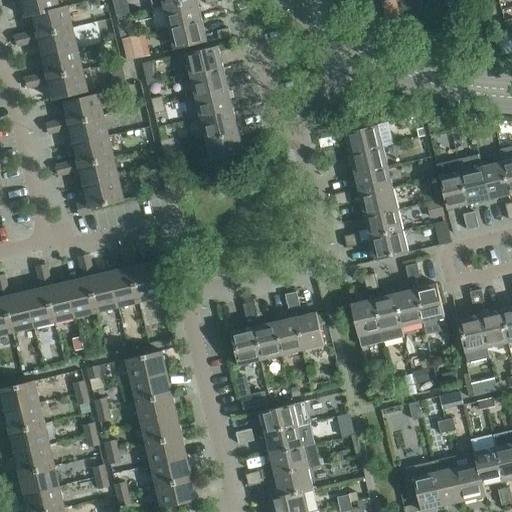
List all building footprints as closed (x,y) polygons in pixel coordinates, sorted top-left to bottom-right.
[(60,8),(60,7),(58,0),(21,0),(25,17),(33,15),(33,14),(60,8)] [(152,0),(154,8),(164,6),(189,0),(152,0)] [(189,0),(164,6),(169,27),(203,19),(198,0),(189,0)] [(38,35),(73,27),(68,5),(60,7),(60,8),(33,14),(33,15),(37,30),(27,33),(29,43),(39,40),(38,35)] [(467,11),(470,23),(485,20),(482,7),(467,11)] [(203,19),(169,27),(174,49),(208,41),(203,19)] [(129,23),(120,26),(123,38),(132,36),(129,23)] [(43,56),(78,48),(73,27),(38,35),(39,40),(43,56)] [(231,36),(229,28),(218,30),(220,38),(231,36)] [(18,46),(29,43),(27,33),(16,36),(18,46)] [(132,36),(123,38),(128,60),(145,56),(140,34),(132,36)] [(186,53),(191,75),(224,67),(219,45),(186,53)] [(39,85),(49,83),(48,77),(83,69),(78,48),(43,56),(47,73),(37,75),(39,85)] [(143,63),(148,84),(160,82),(155,60),(143,63)] [(191,75),(196,96),(229,88),(224,67),(191,75)] [(48,77),(49,83),(53,99),(89,91),(83,69),(48,77)] [(28,88),(39,85),(37,75),(26,78),(28,88)] [(196,96),(201,117),(234,109),(229,88),(196,96)] [(69,123),(104,115),(99,93),(64,101),(68,118),(58,121),(60,131),(71,128),(69,123)] [(151,98),(153,106),(165,103),(163,95),(151,98)] [(165,103),(153,106),(155,114),(167,111),(165,103)] [(201,117),(206,138),(239,130),(243,129),(240,117),(236,118),(234,109),(201,117)] [(74,144),(109,136),(104,115),(69,123),(71,128),(74,144)] [(60,131),(58,121),(47,123),(49,133),(60,131)] [(350,154),(384,146),(394,143),(389,122),(379,124),(345,132),(350,154)] [(430,135),(437,133),(434,122),(428,123),(430,135)] [(239,130),(206,138),(211,159),(204,160),(207,170),(230,165),(228,156),(244,152),(239,130)] [(70,173),(80,170),(79,165),(114,157),(109,136),(74,144),(78,160),(68,163),(70,173)] [(161,140),(163,148),(175,145),(173,137),(161,140)] [(175,145),(163,148),(165,155),(185,150),(184,143),(175,145)] [(350,154),(355,175),(389,167),(384,146),(350,154)] [(511,146),(501,149),(504,160),(511,194),(511,146)] [(341,148),(333,150),(336,161),(344,160),(341,148)] [(336,161),(333,150),(325,152),(328,163),(336,161)] [(480,154),(459,159),(470,204),(491,199),(483,165),(480,154)] [(79,165),(80,170),(84,186),(119,178),(114,157),(79,165)] [(470,204),(459,159),(437,164),(440,176),(448,209),(470,204)] [(504,160),(483,165),(491,199),(511,194),(504,160)] [(59,175),(70,173),(68,163),(57,165),(59,175)] [(355,175),(360,196),(394,188),(389,167),(355,175)] [(119,178),(84,186),(88,202),(77,204),(79,215),(90,212),(89,208),(125,200),(119,178)] [(360,196),(365,217),(399,209),(394,188),(360,196)] [(351,190),(343,192),(346,203),(353,202),(351,190)] [(346,203),(343,192),(335,194),(338,205),(346,203)] [(235,194),(211,193),(210,210),(234,212),(235,194)] [(239,194),(239,220),(268,220),(268,194),(239,194)] [(433,218),(445,215),(441,199),(429,202),(433,218)] [(365,217),(370,238),(404,230),(399,209),(365,217)] [(464,214),(465,221),(477,218),(475,211),(464,214)] [(477,218),(465,221),(467,229),(479,227),(477,218)] [(440,245),(451,242),(446,221),(435,223),(440,245)] [(404,230),(370,238),(375,260),(409,252),(404,230)] [(361,232),(353,234),(356,245),(363,244),(361,232)] [(356,245),(353,234),(345,236),(348,247),(356,245)] [(124,257),(134,255),(132,244),(122,246),(124,257)] [(79,256),(82,267),(92,265),(89,254),(79,256)] [(132,266),(140,301),(162,296),(154,261),(137,265),(134,255),(124,257),(127,268),(132,266)] [(406,266),(408,273),(419,271),(418,263),(406,266)] [(37,266),(40,277),(50,275),(47,264),(37,266)] [(90,276),(98,311),(119,306),(111,271),(95,275),(92,265),(82,267),(85,278),(90,276)] [(111,271),(119,306),(140,301),(132,266),(127,268),(111,271)] [(419,271),(408,273),(410,281),(421,278),(419,271)] [(364,276),(366,283),(377,280),(376,273),(364,276)] [(47,286),(56,321),(77,316),(69,281),(52,285),(50,275),(40,277),(42,288),(47,286)] [(69,281),(77,316),(98,311),(90,276),(85,278),(69,281)] [(377,280),(366,283),(368,291),(379,288),(377,280)] [(437,283),(415,288),(423,321),(426,333),(448,328),(437,283)] [(0,286),(0,296),(0,298),(5,296),(14,331),(35,326),(26,291),(10,295),(8,285),(0,286)] [(26,291),(35,326),(56,321),(47,286),(42,288),(26,291)] [(415,288),(394,293),(402,326),(423,321),(415,288)] [(470,291),(472,299),(484,296),(482,289),(470,291)] [(286,294),(287,301),(299,299),(297,291),(286,294)] [(402,326),(394,293),(373,298),(384,341),(405,336),(402,326)] [(5,296),(0,298),(0,297),(0,334),(14,331),(5,296)] [(484,296),(472,299),(474,307),(486,304),(484,296)] [(384,341),(373,298),(351,303),(362,346),(384,341)] [(299,299),(287,301),(289,309),(301,307),(299,299)] [(244,304),(245,311),(257,309),(255,301),(244,304)] [(511,306),(501,309),(509,342),(511,341),(511,306)] [(257,309),(245,311),(247,319),(259,316),(257,309)] [(501,309),(480,314),(488,347),(509,342),(501,309)] [(317,311),(295,316),(303,350),(325,345),(317,311)] [(488,347),(480,314),(458,319),(466,353),(488,347)] [(295,316),(274,321),(282,355),(303,350),(295,316)] [(274,321),(253,326),(261,360),(282,355),(274,321)] [(261,360),(253,326),(231,331),(239,365),(261,360)] [(127,359),(133,380),(168,372),(162,350),(127,359)] [(101,376),(99,365),(89,368),(91,379),(101,376)] [(133,380),(138,401),(173,393),(168,372),(133,380)] [(0,388),(5,410),(41,402),(35,380),(0,388)] [(75,383),(77,393),(87,391),(85,380),(75,383)] [(481,383),(473,384),(476,395),(483,394),(481,383)] [(299,387),(292,389),(293,396),(300,395),(299,387)] [(87,391),(77,393),(80,404),(90,402),(87,391)] [(250,395),(240,397),(243,409),(267,403),(264,391),(250,395)] [(138,401),(142,422),(177,414),(173,393),(138,401)] [(96,399),(99,410),(111,408),(108,397),(96,399)] [(493,399),(486,401),(487,408),(494,407),(493,399)] [(410,403),(413,419),(423,416),(419,401),(410,403)] [(486,401),(479,402),(480,410),(487,408),(486,401)] [(5,410),(10,431),(45,423),(41,402),(5,410)] [(266,433),(299,425),(294,403),(260,411),(266,433)] [(111,408),(99,410),(101,422),(113,419),(111,408)] [(142,422),(147,444),(182,435),(177,414),(142,422)] [(454,418),(445,420),(448,431),(457,429),(454,418)] [(448,431),(445,420),(438,421),(441,433),(448,431)] [(10,431),(15,452),(50,444),(45,423),(10,431)] [(84,426),(86,436),(97,433),(95,423),(84,426)] [(271,454),(304,446),(299,425),(266,433),(271,454)] [(252,428),(244,430),(247,442),(255,440),(252,428)] [(354,428),(342,431),(343,438),(356,435),(354,428)] [(247,442),(244,430),(237,432),(239,444),(247,442)] [(511,430),(494,434),(505,480),(511,478),(511,430)] [(97,433),(86,436),(89,447),(100,445),(97,433)] [(472,440),(474,451),(477,462),(478,461),(484,485),(485,484),(505,480),(494,434),(472,440)] [(147,444),(152,465),(187,456),(182,435),(147,444)] [(106,441),(109,453),(121,450),(118,439),(106,441)] [(15,452),(20,473),(55,465),(50,444),(15,452)] [(264,478),(276,475),(309,467),(336,461),(334,455),(320,459),(316,444),(304,446),(271,454),(273,466),(262,469),(262,470),(264,478)] [(121,450),(109,453),(111,464),(123,461),(121,450)] [(474,451),(455,456),(465,500),(487,495),(485,484),(484,485),(478,461),(477,462),(474,451)] [(152,465),(157,486),(192,477),(187,456),(152,465)] [(455,456),(434,461),(444,505),(465,500),(455,456)] [(444,505),(434,461),(407,467),(409,478),(414,477),(422,510),(444,505)] [(93,467),(96,478),(107,475),(104,464),(93,467)] [(20,473),(25,494),(60,486),(55,465),(20,473)] [(276,475),(280,495),(281,496),(304,491),(304,492),(314,489),(309,467),(276,475)] [(265,482),(264,478),(262,470),(254,472),(257,484),(265,482)] [(249,486),(257,484),(254,472),(246,474),(249,486)] [(107,475),(96,478),(99,490),(110,487),(107,475)] [(192,477),(157,486),(163,507),(198,499),(192,477)] [(116,484),(119,495),(130,492),(127,481),(116,484)] [(25,494),(29,511),(45,511),(65,507),(60,486),(25,494)] [(498,489),(500,497),(511,494),(510,487),(498,489)] [(270,498),(273,511),(308,511),(309,511),(304,492),(304,491),(281,496),(280,495),(270,498)] [(130,492),(119,495),(121,506),(133,503),(130,492)] [(338,497),(340,505),(351,502),(349,494),(338,497)] [(511,494),(500,497),(502,505),(511,502),(511,494)] [(351,502),(340,505),(341,511),(343,511),(353,510),(351,502)]
